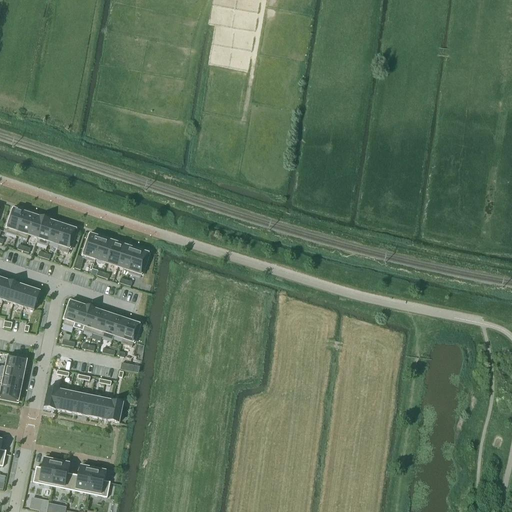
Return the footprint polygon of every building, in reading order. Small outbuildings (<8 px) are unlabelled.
[(6,234),(16,238),(24,214),(13,211),(11,218),(10,218),(7,226),(8,226),(6,234)] [(27,241),(29,237),(28,237),(35,218),(24,214),(16,238),(27,241)] [(28,237),(29,237),(38,240),(45,220),(39,218),(39,219),(35,218),(28,237)] [(38,240),(36,245),(48,248),(49,244),(55,224),(51,223),(51,222),(45,220),(38,240)] [(49,244),(58,247),(59,247),(65,228),(55,224),(49,244)] [(59,247),(58,247),(57,251),(68,255),(76,231),(65,228),(59,247)] [(95,261),(102,240),(90,236),(89,241),(87,240),(85,248),(86,249),(83,260),(95,264),(96,262),(95,261)] [(95,261),(96,262),(107,265),(114,244),(102,240),(95,261)] [(107,265),(118,269),(125,248),(114,244),(107,265)] [(129,273),(136,251),(125,248),(118,269),(129,273)] [(129,273),(128,275),(140,279),(144,268),(146,268),(148,260),(147,260),(148,255),(136,251),(129,273)] [(0,301),(3,302),(9,283),(0,280),(0,301)] [(19,287),(9,283),(3,302),(13,305),(19,287)] [(19,287),(13,305),(23,309),(30,290),(19,287)] [(30,290),(23,309),(34,312),(40,294),(30,290)] [(70,303),(63,326),(74,329),(75,325),(81,307),(70,303)] [(75,325),(74,329),(82,332),(84,328),(91,309),(86,307),(85,308),(81,307),(75,325)] [(84,328),(82,332),(93,336),(100,313),(95,312),(96,311),(91,309),(84,328)] [(100,313),(93,336),(102,339),(110,316),(100,313)] [(110,316),(102,339),(112,342),(114,338),(119,320),(110,316)] [(119,320),(114,338),(123,341),(129,323),(119,320)] [(123,341),(121,345),(132,349),(135,340),(136,341),(139,333),(137,333),(139,326),(129,323),(123,341)] [(6,369),(24,373),(27,362),(8,358),(6,368),(6,369)] [(121,365),(120,372),(132,374),(134,367),(121,365)] [(6,369),(6,368),(1,367),(0,374),(0,378),(4,379),(22,383),(24,373),(6,369)] [(4,379),(2,388),(2,389),(20,393),(22,383),(4,379)] [(0,399),(18,403),(20,393),(2,389),(2,388),(0,388),(0,399)] [(55,411),(59,392),(48,390),(44,409),(55,411)] [(66,414),(70,394),(59,392),(55,411),(66,414)] [(76,416),(80,396),(70,394),(66,414),(76,416)] [(87,418),(91,399),(80,396),(76,416),(87,418)] [(98,420),(102,401),(91,399),(87,418),(98,420)] [(102,401),(98,420),(108,422),(112,403),(102,401)] [(112,403),(108,422),(119,425),(123,405),(112,403)] [(33,485),(52,488),(57,462),(50,460),(50,462),(45,461),(43,470),(36,469),(33,485)] [(52,488),(70,492),(73,476),(67,475),(69,466),(64,465),(64,463),(57,462),(52,488)] [(79,477),(73,476),(70,492),(88,496),(94,469),(87,468),(86,469),(81,468),(79,477)] [(94,469),(88,496),(107,500),(110,484),(104,483),(106,473),(101,472),(101,471),(94,469)] [(49,503),(42,501),(41,506),(31,505),(30,511),(35,511),(46,511),(48,505),(49,503)]
